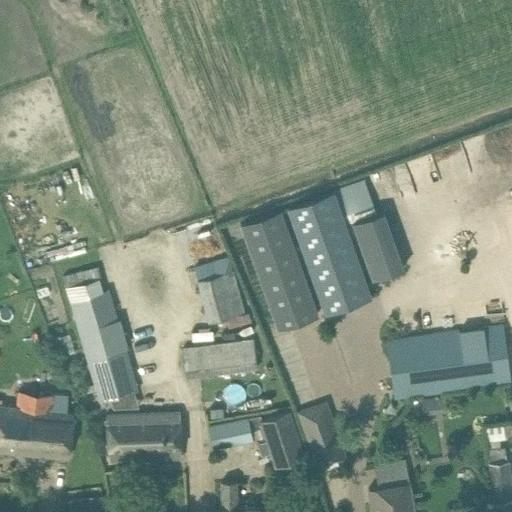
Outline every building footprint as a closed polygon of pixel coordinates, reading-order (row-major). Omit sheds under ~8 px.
[(333,189),(288,205),(325,311),(371,295),(333,189)] [(281,207),(242,222),(278,327),(318,314),(281,207)] [(383,208),(352,219),(373,278),(403,267),(383,208)] [(194,267),(207,321),(244,312),(234,269),(225,271),(222,260),(194,267)] [(76,272),(63,275),(71,301),(99,400),(138,389),(110,290),(104,291),(97,266),(76,272)] [(388,340),(396,397),(407,396),(511,382),(503,325),(388,340)] [(257,368),(253,339),(182,348),(186,377),(257,368)] [(67,396),(17,391),(16,406),(0,404),(0,450),(69,457),(73,412),(66,411),(67,396)] [(445,395),(418,398),(420,414),(446,411),(445,395)] [(221,406),(209,408),(210,418),(223,416),(221,406)] [(107,414),(108,440),(109,460),(181,457),(180,411),(107,414)] [(261,419),(259,414),(208,425),(213,448),(267,436),(268,440),(272,452),(276,465),(303,456),(288,411),(261,419)] [(346,458),(329,412),(301,422),(318,468),(346,458)] [(487,440),(492,502),(511,500),(508,460),(505,461),(504,449),(499,449),(498,438),(505,437),(504,435),(511,434),(511,421),(503,422),(485,426),(487,440)] [(268,440),(259,442),(262,455),(272,452),(268,440)] [(368,488),(372,511),(413,511),(404,460),(374,465),(376,477),(378,486),(368,488)] [(220,508),(219,511),(258,511),(258,508),(236,508),(236,486),(221,486),(221,508),(220,508)] [(68,501),(69,511),(106,511),(104,496),(68,501)]
